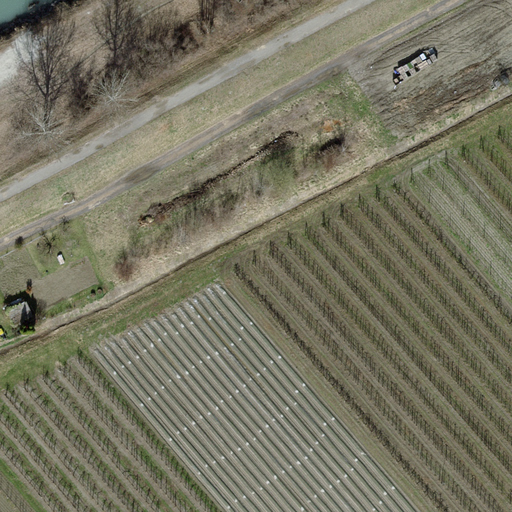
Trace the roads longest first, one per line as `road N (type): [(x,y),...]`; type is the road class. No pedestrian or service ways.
road 1 (track): [(510,0),(0,272)]
road 2 (track): [(0,195),(368,0)]
